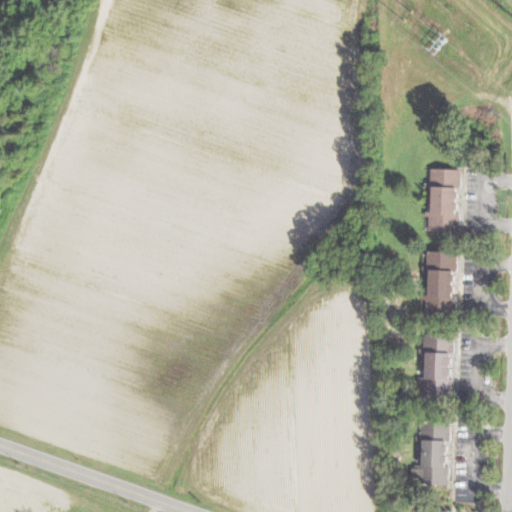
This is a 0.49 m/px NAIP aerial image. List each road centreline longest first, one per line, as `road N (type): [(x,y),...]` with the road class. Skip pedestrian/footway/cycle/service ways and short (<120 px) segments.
road 1 (tertiary): [(181,511),(0,448)]
road 2 (residential): [(506,511),(511,370)]
